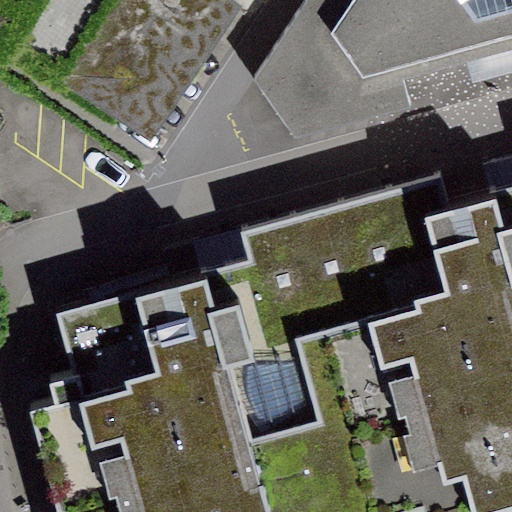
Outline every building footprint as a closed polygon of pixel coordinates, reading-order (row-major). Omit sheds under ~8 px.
[(0,0),(0,69),(5,72),(14,59),(147,147),(237,13),(217,0),(0,0)] [(240,0),(254,8),(258,0),(240,0)] [(511,0),(309,0),(254,83),(294,144),(411,114),(404,84),(469,67),(511,55),(511,0)] [(511,55),(469,67),(474,85),(511,75),(511,55)] [(511,511),(511,209),(448,227),(439,193),(251,245),(259,273),(144,304),(142,295),(54,319),(72,384),(46,391),(51,410),(24,417),(49,511),(511,511)]
